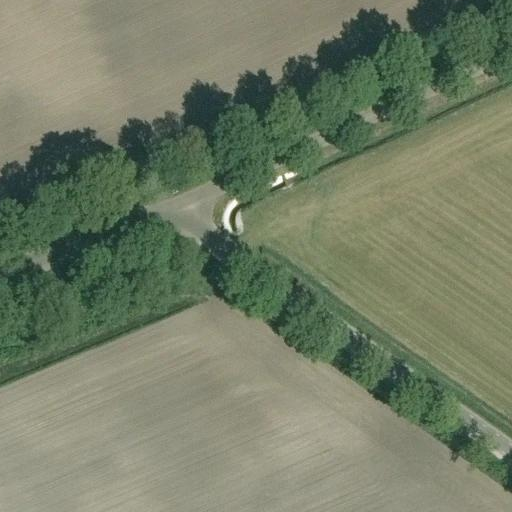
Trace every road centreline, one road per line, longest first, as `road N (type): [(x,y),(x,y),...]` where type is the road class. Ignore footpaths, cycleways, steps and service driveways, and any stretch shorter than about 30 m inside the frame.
road 1 (unclassified): [(511,461),(196,232),(183,204)]
road 2 (unclassified): [(183,204),(511,55)]
road 3 (unclassified): [(0,276),(183,204)]
